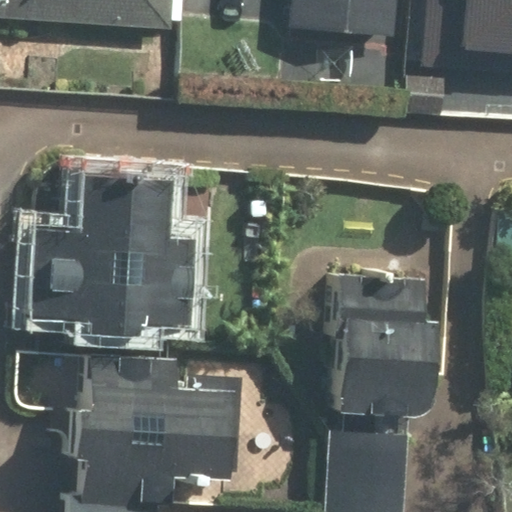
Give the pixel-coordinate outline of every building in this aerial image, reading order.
[(0,0),(0,18),(162,28),(163,0),(0,0)] [(290,0),(287,32),(385,42),(389,0),(290,0)] [(511,0),(423,0),(418,68),(511,74),(511,0)] [(177,329),(183,239),(152,237),(156,181),(66,176),(63,234),(21,231),(16,316),(68,319),(67,335),(120,338),(121,326),(177,329)] [(495,258),(511,258),(511,216),(496,216),(495,258)] [(408,281),(324,276),(320,343),(325,343),(321,411),(418,417),(423,321),(406,320),(408,281)] [(71,401),(56,400),(52,511),(157,511),(158,478),(219,480),(222,390),(166,389),(167,357),(73,354),(71,401)] [(391,511),(394,454),(319,451),(316,511),(391,511)]
